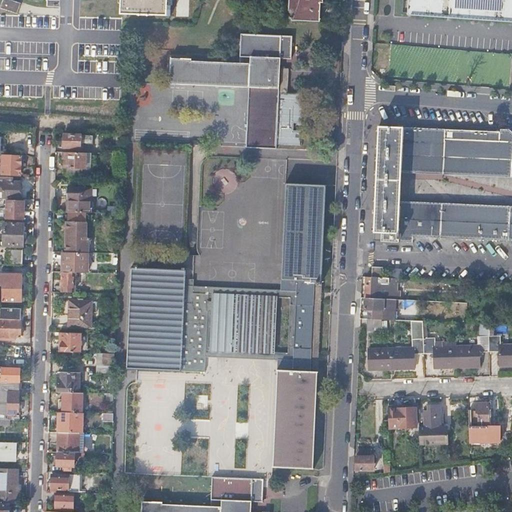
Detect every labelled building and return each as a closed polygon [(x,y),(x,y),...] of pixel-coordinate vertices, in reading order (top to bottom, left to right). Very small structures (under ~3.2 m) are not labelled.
[(9,0),(4,0),(1,8),(18,14),(21,4),(9,0)] [(125,0),(125,13),(171,14),(171,0),(125,0)] [(292,0),(292,9),(291,15),(290,15),(289,16),(290,16),(290,18),(291,18),(291,19),(320,21),(321,2),(321,0),(292,0)] [(511,0),(408,0),(407,13),(511,21),(511,0)] [(247,145),(277,147),(284,35),(243,33),(242,56),(252,56),(252,63),(193,60),(193,57),(172,56),(172,55),(171,55),(170,82),(171,82),(172,81),(251,86),(247,145)] [(510,54),(478,52),(477,71),(484,71),(483,84),(509,85),(510,54)] [(278,147),(286,148),(291,55),(284,55),(278,147)] [(379,125),(376,188),(401,190),(402,171),(402,166),(511,170),(511,140),(500,140),(500,131),(403,126),(403,125),(398,124),(398,126),(379,125)] [(63,133),(63,147),(80,148),(80,144),(92,144),(92,134),(63,133)] [(66,151),(65,158),(65,167),(67,167),(67,173),(87,173),(89,172),(90,170),(91,152),(66,151)] [(3,155),(3,173),(21,174),(21,156),(3,155)] [(511,170),(402,166),(402,171),(511,176),(511,170)] [(0,180),(0,196),(21,197),(21,181),(0,180)] [(332,188),(286,185),(282,283),(318,285),(328,285),(332,188)] [(68,187),(67,212),(68,212),(87,212),(90,212),(91,195),(95,195),(96,188),(68,187)] [(401,190),(376,188),(374,240),(413,242),(413,235),(441,237),(443,207),(400,205),(400,200),(401,190)] [(8,220),(24,220),(25,201),(8,200),(8,220)] [(511,204),(400,200),(400,205),(443,207),(455,207),(511,209),(511,204)] [(443,207),(441,237),(454,237),(455,207),(443,207)] [(511,209),(455,207),(454,237),(511,239),(511,209)] [(87,212),(68,212),(67,220),(66,226),(67,230),(67,232),(86,232),(87,212)] [(8,223),(8,244),(25,244),(25,223),(8,223)] [(86,232),(67,232),(67,252),(85,252),(86,232)] [(8,264),(25,264),(25,250),(9,249),(8,264)] [(67,252),(63,252),(62,272),(75,272),(87,272),(88,252),(85,252),(67,252)] [(108,272),(108,273),(110,273),(116,273),(117,254),(109,253),(109,261),(108,261),(108,266),(109,266),(108,269),(108,272)] [(373,266),(372,277),(383,277),(383,271),(385,271),(386,267),(373,266)] [(205,372),(205,357),(206,350),(275,352),(277,323),(277,297),(194,293),(194,287),(194,280),(184,279),(184,272),(185,272),(185,271),(187,271),(187,269),(182,269),(182,270),(131,268),(131,269),(133,269),(131,317),(129,368),(128,368),(128,369),(181,371),(205,372)] [(75,272),(62,272),(62,292),(74,292),(75,272)] [(1,273),(1,284),(5,284),(4,300),(23,301),(23,273),(1,273)] [(372,277),(366,276),(365,297),(400,299),(400,290),(397,289),(397,278),(383,277),(372,277)] [(282,283),(281,290),(297,291),(296,297),(294,353),(294,360),(278,359),(278,374),(314,375),(318,285),(282,283)] [(291,297),(296,297),(297,291),(281,290),(278,290),(194,287),(194,293),(277,297),(291,297)] [(400,299),(365,297),(365,308),(371,309),(371,319),(383,319),(388,319),(388,308),(403,308),(404,299),(400,299)] [(70,312),(69,314),(69,325),(91,326),(92,301),(70,300),(70,301),(70,312)] [(21,338),(22,308),(1,307),(0,337),(0,336),(0,339),(15,340),(15,337),(21,338)] [(401,311),(400,320),(409,320),(409,316),(409,312),(401,311)] [(371,319),(368,318),(368,330),(382,330),(383,319),(371,319)] [(489,323),(481,323),(481,336),(478,336),(478,345),(435,346),(434,335),(430,336),(430,338),(428,338),(424,338),(424,321),(420,321),(412,320),(414,347),(369,348),(370,369),(415,368),(415,353),(434,352),(435,367),(480,366),(480,351),(499,350),(500,365),(511,364),(511,343),(500,344),(499,335),(494,336),(489,336),(489,323)] [(81,332),(61,332),(61,352),(80,352),(81,332)] [(275,359),(278,359),(294,360),(294,353),(289,353),(275,352),(206,350),(205,357),(275,359)] [(115,373),(115,354),(98,353),(97,372),(115,373)] [(0,380),(0,386),(20,388),(21,368),(4,367),(3,378),(1,378),(1,381),(0,380)] [(80,372),(62,372),(62,381),(58,381),(58,392),(63,392),(71,392),(79,392),(80,372)] [(314,375),(278,374),(274,471),(320,473),(320,470),(324,376),(314,375)] [(0,418),(11,419),(19,419),(20,388),(0,386),(0,418)] [(71,392),(63,392),(62,412),(82,412),(83,392),(79,392),(71,392)] [(472,410),(472,422),(479,422),(479,425),(489,425),(489,403),(476,403),(476,410),(472,410)] [(419,420),(420,443),(447,443),(447,426),(441,426),(441,405),(431,405),(431,410),(425,410),(425,420),(419,420)] [(416,407),(389,408),(389,427),(416,427),(416,407)] [(62,412),(59,412),(58,432),(80,432),(82,432),(83,412),(82,412),(62,412)] [(58,432),(58,452),(79,452),(80,432),(58,432)] [(0,460),(16,461),(16,442),(0,441),(0,460)] [(357,455),(356,469),(373,470),(374,456),(370,456),(371,448),(358,448),(358,455),(357,455)] [(58,453),(57,466),(64,466),(63,470),(72,471),(72,468),(75,468),(75,453),(58,453)] [(0,475),(18,476),(18,469),(0,467),(0,475)] [(52,474),(52,490),(80,491),(80,474),(52,474)] [(0,492),(0,502),(20,503),(21,484),(17,484),(18,476),(0,475),(0,492)] [(252,511),(253,503),(263,503),(264,479),(213,477),(212,500),(222,501),(222,507),(163,505),(163,502),(143,502),(143,500),(142,500),(141,511),(252,511)] [(65,509),(65,511),(71,511),(72,509),(74,509),(74,492),(57,491),(56,509),(65,509)]
